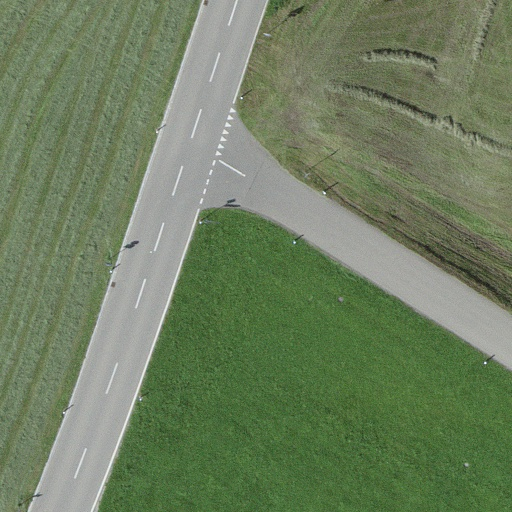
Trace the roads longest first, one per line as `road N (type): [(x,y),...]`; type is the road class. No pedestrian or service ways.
road 1 (secondary): [(189,149),(63,511)]
road 2 (tertiary): [(189,149),(217,159),(511,346)]
road 3 (secondary): [(239,0),(189,149)]
